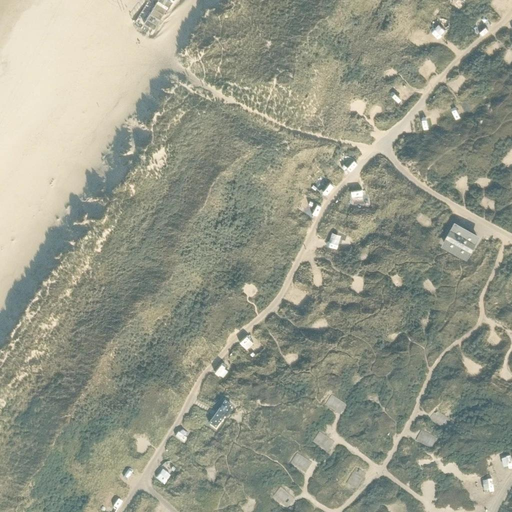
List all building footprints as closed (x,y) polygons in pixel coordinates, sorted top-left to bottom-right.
[(151,0),(142,16),(161,27),(176,0),(151,0)] [(134,74),(124,69),(117,81),(128,86),(134,74)] [(456,251),(465,256),(468,251),(470,252),(475,243),(473,242),(476,236),(467,231),(466,234),(463,232),(464,229),(455,224),(452,230),(450,229),(445,238),(447,239),(444,245),(453,250),(454,247),(457,249),(456,251)] [(226,404),(210,426),(216,430),(232,408),(226,404)] [(239,405),(230,420),(239,426),(249,412),(239,405)]
